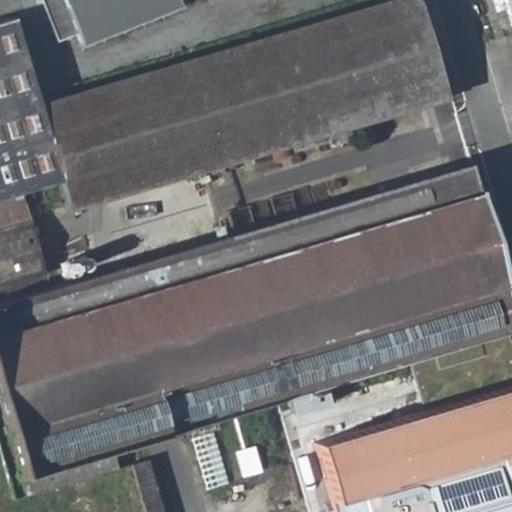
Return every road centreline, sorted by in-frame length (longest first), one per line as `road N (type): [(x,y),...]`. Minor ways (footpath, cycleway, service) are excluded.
road 1 (unknown): [(496,122),(56,240)]
road 2 (unknown): [(198,0),(183,16),(61,58),(35,47),(8,0)]
